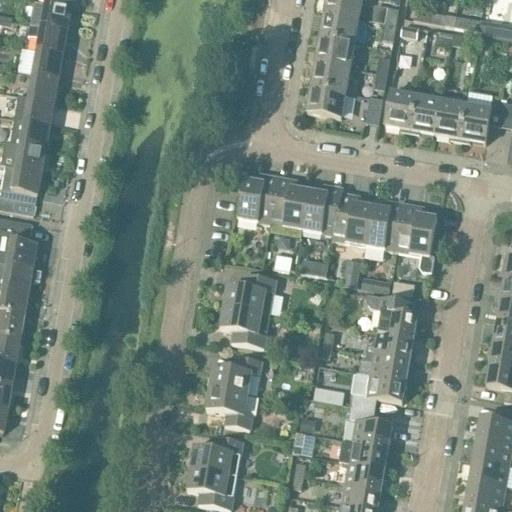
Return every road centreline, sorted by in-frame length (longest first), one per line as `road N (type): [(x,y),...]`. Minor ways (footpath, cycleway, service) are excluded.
road 1 (residential): [(0,466),(33,472),(119,0)]
road 2 (residential): [(142,511),(198,178),(223,148),(264,146)]
road 3 (residential): [(480,184),(423,511)]
road 4 (residential): [(480,184),(264,146)]
road 5 (residential): [(264,146),(289,0)]
